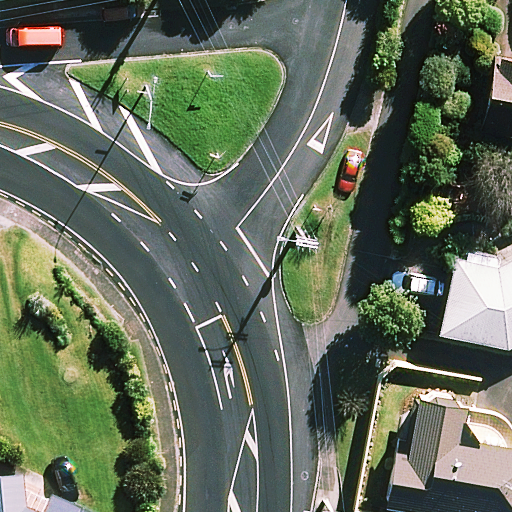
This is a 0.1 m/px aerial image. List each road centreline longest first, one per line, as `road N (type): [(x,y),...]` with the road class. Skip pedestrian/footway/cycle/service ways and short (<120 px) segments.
road 1 (residential): [(0,43),(341,18)]
road 2 (residential): [(186,269),(235,232),(290,155),(328,74),(341,18)]
road 3 (tertiary): [(186,269),(221,342),(237,401),(243,511)]
road 4 (tertiary): [(186,269),(115,193),(52,150),(0,129)]
